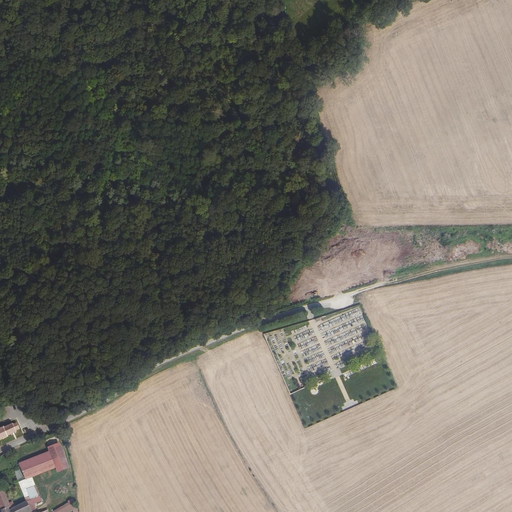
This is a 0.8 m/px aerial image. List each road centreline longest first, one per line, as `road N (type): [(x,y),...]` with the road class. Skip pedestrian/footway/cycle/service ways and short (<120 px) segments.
road 1 (unclassified): [(0,450),(163,360),(344,295)]
road 2 (track): [(344,295),(387,280),(511,262)]
